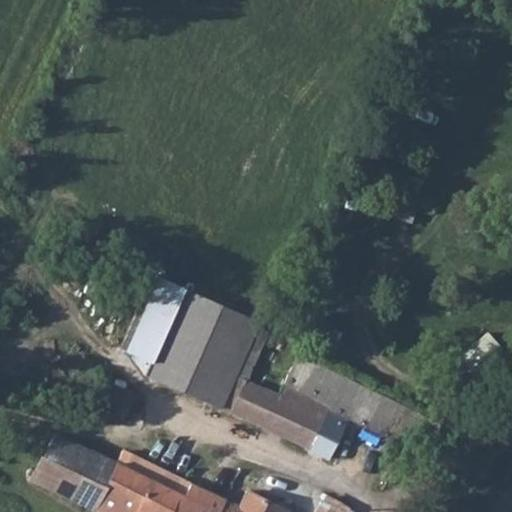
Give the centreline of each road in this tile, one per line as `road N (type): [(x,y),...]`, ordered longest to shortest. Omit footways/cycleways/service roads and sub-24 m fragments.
road 1 (unclassified): [(369,511),(340,487),(157,410)]
road 2 (track): [(157,410),(119,435),(0,417)]
